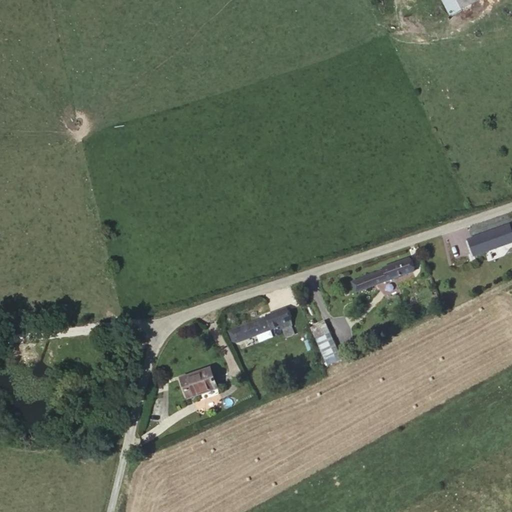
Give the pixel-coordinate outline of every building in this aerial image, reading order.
[(490,0),(433,0),(447,25),(490,0)] [(500,240),(505,254),(511,251),(507,238),(500,240)] [(500,240),(477,247),(482,262),(505,255),(505,254),(500,240)] [(482,262),(477,247),(466,251),(471,266),(482,262)] [(410,282),(406,269),(377,280),(379,283),(347,294),(350,303),(410,282)] [(286,331),(282,319),(223,339),(227,351),(286,331)] [(328,340),(323,328),(309,334),(314,346),(328,340)] [(327,346),(313,351),(314,353),(323,349),(325,355),(329,353),(327,346)] [(317,361),(330,356),(329,353),(325,355),(323,349),(314,353),(317,361)] [(317,361),(322,373),(335,368),(330,356),(317,361)] [(219,392),(213,374),(183,384),(190,405),(202,401),(201,398),(219,392)]
